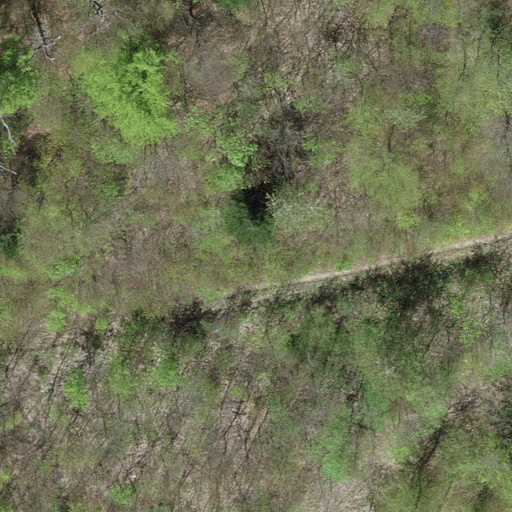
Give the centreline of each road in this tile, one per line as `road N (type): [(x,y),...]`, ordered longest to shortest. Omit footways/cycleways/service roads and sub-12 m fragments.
road 1 (track): [(511,245),(0,319)]
road 2 (track): [(376,511),(511,398)]
